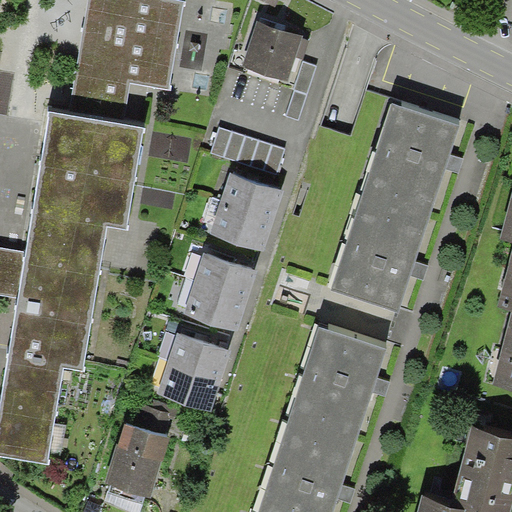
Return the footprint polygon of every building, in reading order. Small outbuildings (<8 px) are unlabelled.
[(90,0),(71,104),(125,115),(132,82),(169,89),(186,3),(172,0),(90,0)] [(301,31),(253,16),(239,61),(287,76),(301,31)] [(315,66),(301,61),(284,111),(297,116),(315,66)] [(458,117),(390,94),(327,278),(394,301),(406,267),(443,158),(458,117)] [(150,119),(49,103),(0,406),(0,448),(50,457),(66,359),(84,362),(107,216),(134,221),(150,119)] [(284,146),(217,124),(209,150),(275,172),(284,146)] [(281,184),(223,165),(203,229),(261,247),(281,184)] [(511,300),(511,302),(492,375),(511,380),(511,176),(498,229),(511,232),(511,243),(497,297),(511,300)] [(256,262),(202,245),(182,307),(236,324),(256,262)] [(383,340),(315,318),(251,511),(326,511),(334,488),(369,382),(383,340)] [(226,343),(175,327),(156,388),(207,404),(226,343)] [(506,511),(511,492),(511,427),(469,416),(448,495),(420,488),(413,511),(506,511)] [(167,431),(123,419),(106,476),(150,489),(167,431)]
